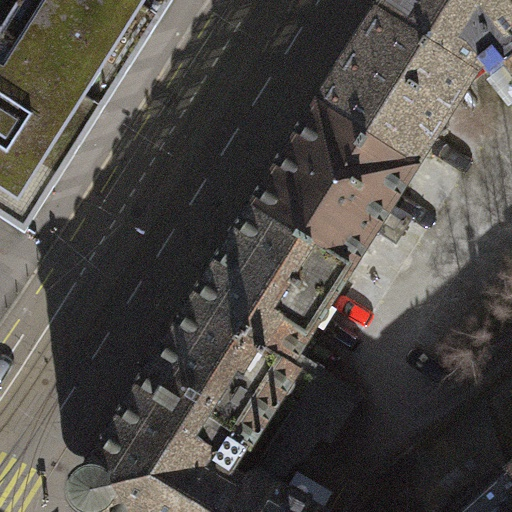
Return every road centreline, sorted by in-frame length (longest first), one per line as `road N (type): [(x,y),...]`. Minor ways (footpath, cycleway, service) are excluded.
road 1 (tertiary): [(0,509),(20,494),(147,283),(187,161)]
road 2 (tertiary): [(187,161),(86,247),(0,374)]
road 3 (tertiary): [(289,0),(187,161)]
